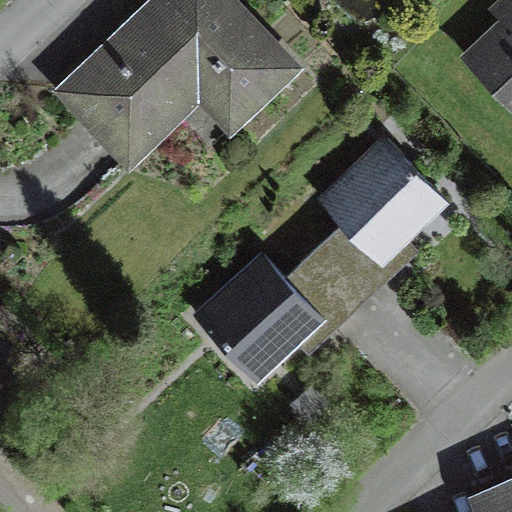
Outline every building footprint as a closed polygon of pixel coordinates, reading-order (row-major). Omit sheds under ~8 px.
[(231,0),(162,0),(56,96),(130,178),(199,116),(234,154),(309,86),(231,0)] [(506,24),(463,65),(511,116),(511,0),(497,15),(506,24)] [(319,256),(353,293),(376,271),(389,284),(458,219),(391,147),(324,210),(345,232),(319,256)] [(353,293),(319,256),(291,282),(267,256),(198,321),(267,394),(335,330),(325,319),(353,293)] [(484,511),(511,511),(511,485),(479,500),(484,511)]
